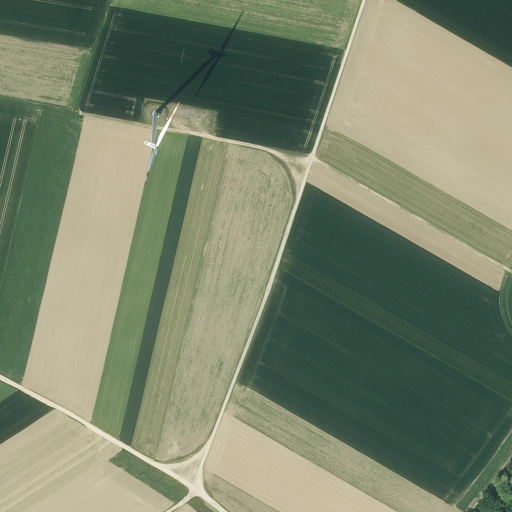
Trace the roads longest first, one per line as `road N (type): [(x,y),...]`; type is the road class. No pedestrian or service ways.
road 1 (track): [(168,511),(193,491),(364,0)]
road 2 (track): [(0,98),(312,157),(511,273)]
road 3 (track): [(223,511),(81,420),(0,380)]
